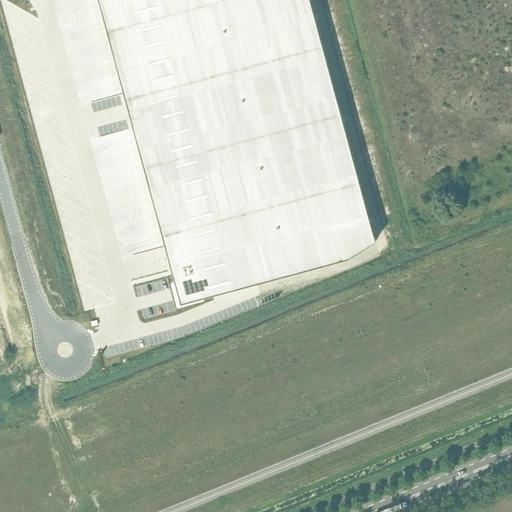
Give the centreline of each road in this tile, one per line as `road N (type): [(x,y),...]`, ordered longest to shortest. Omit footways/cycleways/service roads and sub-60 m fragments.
road 1 (unclassified): [(0,166),(41,315),(64,349)]
road 2 (tertiary): [(374,511),(511,455)]
